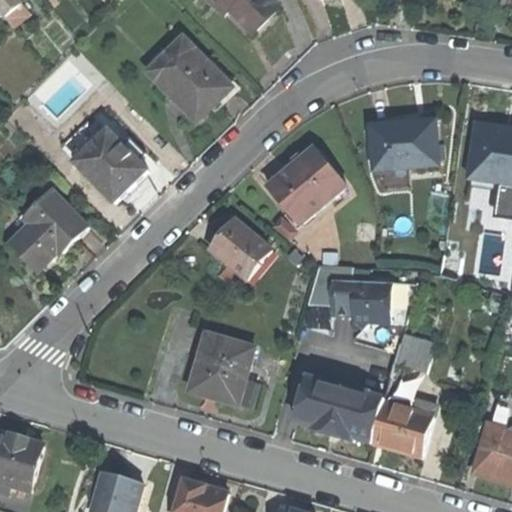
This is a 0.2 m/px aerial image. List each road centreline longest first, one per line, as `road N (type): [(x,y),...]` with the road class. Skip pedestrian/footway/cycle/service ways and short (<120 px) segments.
road 1 (residential): [(23,391),(43,353),(280,114),(353,75),(416,60),(511,72)]
road 2 (residential): [(23,391),(444,511)]
